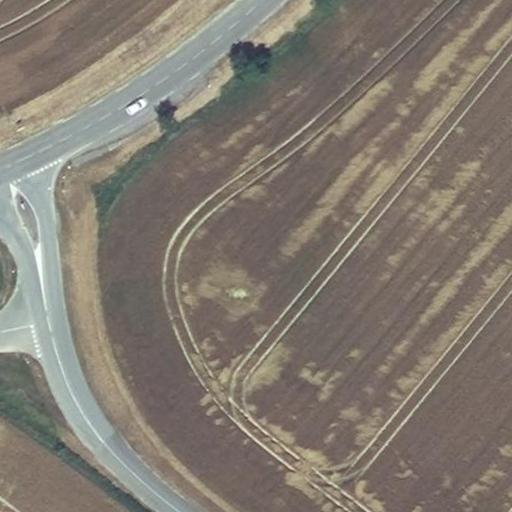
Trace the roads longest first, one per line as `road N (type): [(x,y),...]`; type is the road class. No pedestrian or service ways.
road 1 (tertiary): [(262,0),(154,88),(28,156)]
road 2 (tertiary): [(49,320),(67,388),(97,435),(178,511)]
road 3 (tertiary): [(49,320),(43,209),(28,156)]
